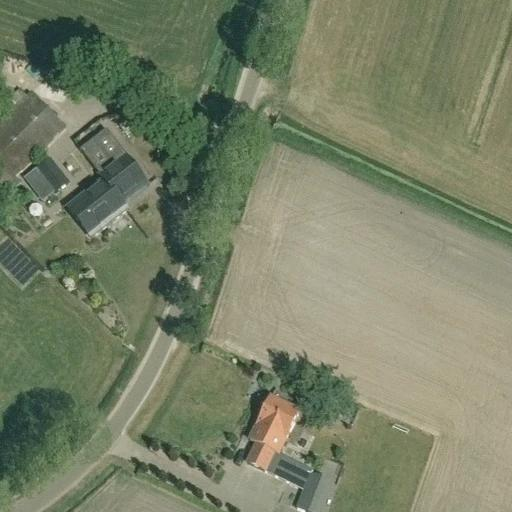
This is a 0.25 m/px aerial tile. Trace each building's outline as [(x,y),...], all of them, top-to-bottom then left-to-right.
[(31,93),(27,97),(22,92),(7,105),(13,111),(0,125),(0,188),(4,192),(67,127),(31,93)] [(105,182),(69,210),(93,240),(129,212),(124,205),(148,186),(123,155),(113,163),(95,141),(82,152),(99,174),(105,182)] [(66,188),(49,166),(40,174),(56,195),(66,188)] [(272,401),(257,429),(250,443),(258,447),(248,465),(287,485),(297,466),(279,457),(300,416),(272,401)] [(312,477),(302,501),(308,504),(304,511),(305,511),(318,511),(331,485),(312,477)]
